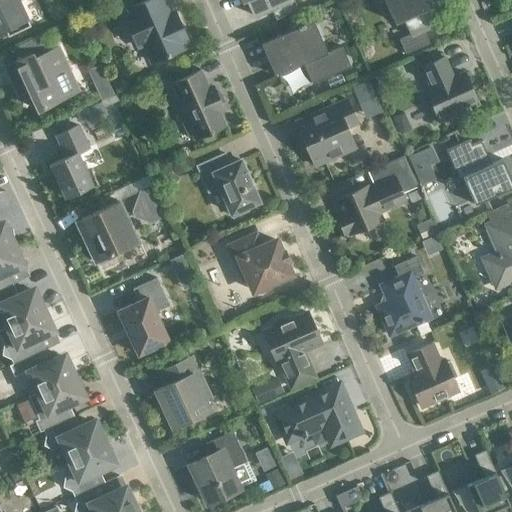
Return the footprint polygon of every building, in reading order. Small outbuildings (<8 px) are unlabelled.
[(21,0),(0,0),(0,31),(4,30),(7,37),(30,26),(18,2),(21,0)] [(180,43),(187,40),(175,13),(171,14),(168,8),(165,10),(160,0),(146,0),(128,8),(132,16),(125,19),(137,47),(144,43),(152,62),(182,49),(180,43)] [(241,0),(242,0),(246,0),(254,16),(271,9),(276,20),(298,10),(293,0),(241,0)] [(423,30),(434,25),(427,8),(434,5),(431,0),(383,0),(394,23),(403,19),(410,35),(399,40),(405,54),(429,44),(423,30)] [(261,45),(270,65),(273,63),(279,77),(280,76),(279,74),(303,63),(312,84),(350,67),(341,46),(327,52),(313,21),(304,25),(303,23),(296,26),(297,28),(265,42),(264,40),(263,41),(264,43),(261,45)] [(34,58),(31,52),(4,65),(18,96),(29,91),(37,110),(78,91),(58,47),(34,58)] [(438,119),(477,101),(464,72),(453,77),(444,57),(421,67),(430,87),(425,89),(438,119)] [(99,64),(87,70),(101,99),(113,93),(99,64)] [(397,65),(374,75),(380,89),(403,78),(397,65)] [(208,88),(200,69),(199,70),(199,71),(170,83),(186,119),(183,123),(188,134),(193,135),(195,139),(225,125),(219,112),(223,110),(220,102),(222,101),(222,100),(219,101),(216,94),(219,93),(218,92),(216,93),(213,86),(208,88)] [(109,80),(115,93),(128,87),(124,79),(118,76),(109,80)] [(353,86),(365,113),(382,106),(370,79),(353,86)] [(346,99),(323,110),(322,108),(293,121),(299,134),(300,133),(314,166),(355,148),(346,128),(357,123),(346,99)] [(56,136),(66,157),(50,165),(57,179),(52,181),(59,196),(63,194),(65,197),(91,185),(77,154),(88,148),(77,126),(56,136)] [(481,141),(461,150),(468,165),(472,172),(462,177),(474,205),(511,187),(511,181),(502,159),(488,165),(485,157),(488,156),(481,141)] [(430,146),(407,155),(420,185),(435,178),(428,163),(436,160),(430,146)] [(208,192),(219,187),(233,217),(247,211),(245,207),(258,201),(240,160),(229,165),(224,154),(196,166),(208,192)] [(367,186),(334,201),(341,215),(337,217),(345,234),(348,233),(349,234),(382,219),(379,212),(404,201),(400,192),(417,185),(404,155),(368,170),(374,185),(368,188),(367,186)] [(168,213),(155,184),(141,191),(133,212),(135,216),(150,222),(168,213)] [(137,241),(119,201),(76,221),(84,238),(79,241),(87,259),(92,256),(95,261),(97,260),(99,263),(112,257),(110,254),(137,241)] [(511,214),(487,225),(499,252),(484,259),(496,287),(511,280),(511,281),(511,214)] [(0,249),(14,243),(8,229),(2,232),(0,226),(0,249)] [(291,274),(286,263),(289,262),(288,260),(285,262),(281,252),(284,251),(284,250),(280,251),(275,240),(261,246),(255,233),(228,246),(243,280),(247,278),(253,291),(261,287),(263,291),(279,284),(277,280),(291,274)] [(20,257),(14,243),(0,249),(0,289),(13,284),(8,273),(19,268),(15,259),(20,257)] [(429,311),(430,307),(429,304),(427,298),(424,295),(421,293),(418,292),(412,278),(423,273),(416,256),(394,266),(399,277),(380,285),(384,295),(383,296),(380,302),(381,304),(376,306),(389,335),(430,318),(428,314),(429,311)] [(181,258),(168,263),(173,273),(185,268),(181,258)] [(169,306),(156,278),(132,289),(138,301),(118,311),(138,354),(168,341),(154,312),(169,306)] [(17,294),(13,284),(0,289),(0,313),(6,327),(45,309),(38,295),(33,298),(29,289),(17,294)] [(481,294),(470,298),(474,309),(485,304),(481,294)] [(51,323),(45,309),(6,327),(0,329),(0,336),(3,344),(1,354),(10,359),(12,364),(13,364),(43,350),(38,339),(49,334),(45,325),(51,323)] [(305,358),(302,351),(321,343),(308,313),(292,319),(289,317),(279,321),(279,325),(263,332),(277,362),(279,361),(291,387),(314,377),(306,358),(305,358)] [(511,317),(502,322),(511,344),(511,317)] [(416,325),(420,334),(430,329),(426,320),(416,325)] [(456,376),(449,362),(445,362),(444,360),(439,362),(431,344),(408,354),(413,366),(418,368),(416,372),(407,376),(421,406),(457,390),(452,379),(456,376)] [(48,360),(43,350),(13,364),(12,364),(9,365),(14,376),(26,371),(37,393),(75,375),(69,361),(63,364),(59,355),(48,360)] [(210,411),(196,380),(201,378),(194,361),(188,364),(186,359),(159,371),(165,385),(159,401),(172,429),(210,411)] [(81,389),(75,375),(37,393),(28,397),(38,419),(35,421),(40,432),(43,430),(74,416),(69,405),(80,400),(76,391),(81,389)] [(270,397),(284,391),(277,376),(263,382),(270,397)] [(494,391),(504,387),(499,376),(494,379),(491,386),(494,391)] [(331,444),(360,431),(352,413),(349,412),(346,405),(347,402),(339,384),(274,412),(287,442),(301,436),(302,437),(306,435),(305,434),(319,428),(324,430),(331,444)] [(79,426),(74,416),(43,430),(45,435),(43,445),(52,450),(60,443),(67,459),(106,441),(99,427),(94,430),(90,421),(79,426)] [(206,503),(255,480),(232,431),(205,444),(210,455),(189,465),(206,503)] [(112,455),(106,441),(67,459),(74,475),(64,476),(62,486),(71,491),(74,496),(104,482),(99,471),(111,466),(107,458),(112,455)] [(478,480),(466,485),(452,491),(466,511),(511,511),(511,510),(485,450),(473,455),(485,481),(479,483),(478,480)] [(511,464),(500,470),(511,487),(511,464)] [(11,476),(14,481),(22,477),(18,469),(13,471),(11,476)] [(267,475),(274,489),(284,484),(278,470),(267,475)] [(430,501),(419,506),(404,511),(455,511),(438,471),(426,476),(437,502),(431,504),(430,501)] [(109,492),(104,482),(74,496),(76,501),(74,511),(75,511),(87,511),(90,509),(91,511),(125,511),(136,507),(130,493),(124,496),(120,487),(109,492)] [(398,511),(390,492),(378,497),(384,511),(398,511)]
